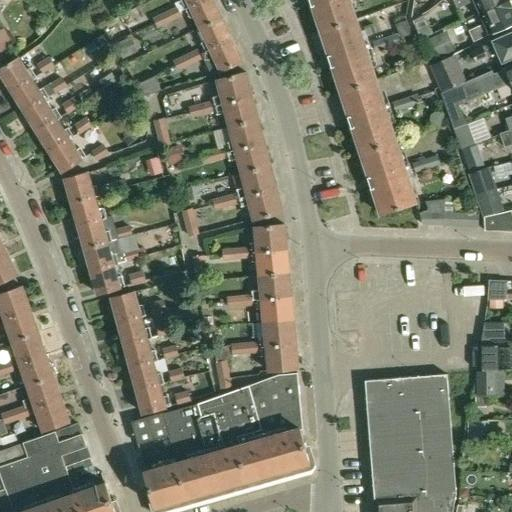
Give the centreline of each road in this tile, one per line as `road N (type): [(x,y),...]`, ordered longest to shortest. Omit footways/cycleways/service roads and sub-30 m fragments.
road 1 (residential): [(135,511),(49,271),(0,161)]
road 2 (residential): [(314,247),(278,91),(239,0)]
road 3 (residential): [(329,493),(314,247)]
road 4 (residential): [(511,251),(314,247)]
